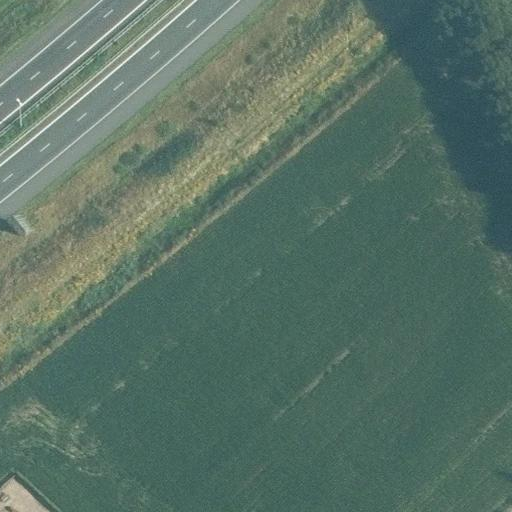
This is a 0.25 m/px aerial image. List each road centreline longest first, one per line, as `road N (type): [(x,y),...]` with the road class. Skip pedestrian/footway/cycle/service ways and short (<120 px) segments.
road 1 (motorway): [(0,187),(216,0)]
road 2 (motorway): [(125,0),(0,100)]
